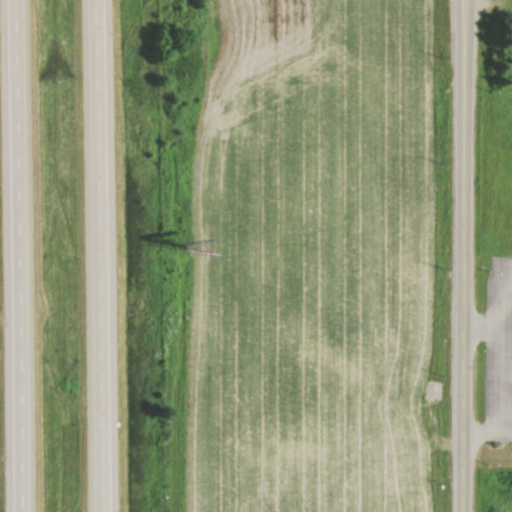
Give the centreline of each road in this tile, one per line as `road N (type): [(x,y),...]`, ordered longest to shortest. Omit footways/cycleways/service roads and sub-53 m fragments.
road 1 (motorway): [(100,511),(93,0)]
road 2 (motorway): [(13,0),(20,511)]
road 3 (residential): [(459,511),(462,0)]
